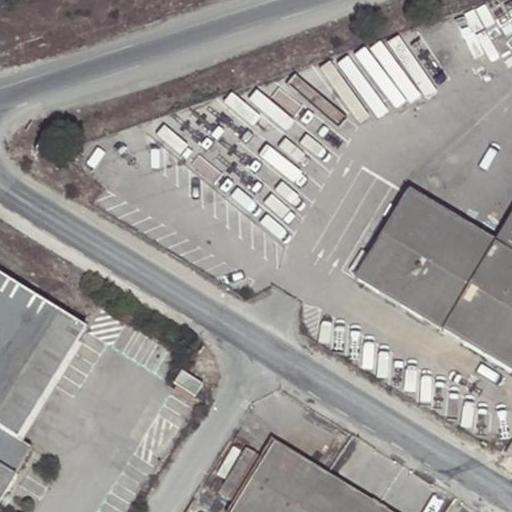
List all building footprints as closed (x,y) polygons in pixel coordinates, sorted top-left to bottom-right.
[(511,372),(511,213),(494,243),(410,193),(358,279),(511,372)] [(45,305),(0,276),(0,507),(17,480),(15,479),(32,452),(16,442),(85,331),(81,328),(45,305)] [(51,295),(45,305),(81,328),(87,318),(51,295)] [(193,399),(202,385),(182,373),(174,387),(193,399)] [(381,511),(273,446),(233,511),(381,511)]
